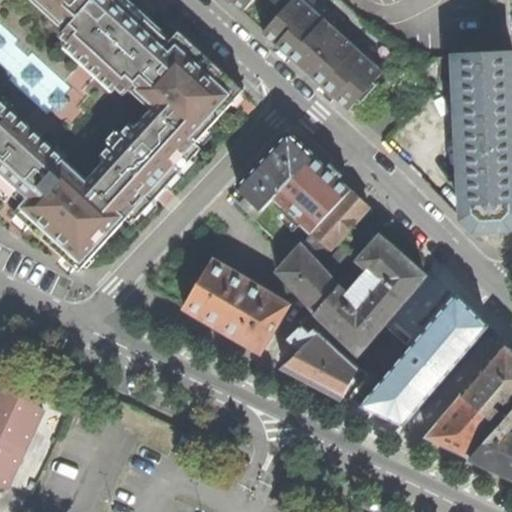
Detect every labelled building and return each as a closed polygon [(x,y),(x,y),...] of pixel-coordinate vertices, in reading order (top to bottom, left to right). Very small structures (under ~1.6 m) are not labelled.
[(20,216),(22,213),(26,217),(33,223),(31,226),(80,269),(127,219),(132,224),(168,186),(202,149),(196,144),(220,118),(244,92),(210,60),(180,32),(171,42),(141,15),(123,0),(0,0),(0,190),(19,208),(16,212),(20,216)] [(230,0),(243,12),(253,0),(230,0)] [(312,76),(349,110),(359,99),(363,102),(378,85),(374,82),(383,71),(346,37),(345,39),(335,30),(336,28),(304,0),(293,0),(264,33),(301,66),(302,65),(308,70),(313,74),(312,76)] [(463,219),(475,231),(511,229),(511,227),(511,53),(461,56),(454,56),(463,219)] [(238,187),(263,211),(303,169),(315,156),(290,133),(262,162),(238,187)] [(257,218),(295,255),(302,247),(314,234),(312,232),(339,203),(322,187),(303,169),(263,211),(257,218)] [(351,190),(339,203),(312,232),(314,234),(330,249),(369,207),(360,199),(351,190)] [(316,312),(329,323),(361,353),(426,276),(381,237),(359,261),(370,270),(348,295),(340,288),(316,312)] [(280,272),(316,312),(340,288),(332,280),(351,259),(339,248),(320,266),(302,247),(295,255),(280,272)] [(222,330),(260,352),(288,304),(265,290),(265,289),(253,282),(251,285),(232,274),(233,272),(212,260),(184,307),(222,330)] [(329,323),(319,332),(353,362),(361,353),(329,323)] [(313,382),(344,398),(359,368),(353,362),(319,332),(316,329),(312,333),(308,330),(302,325),(289,338),(301,349),(284,366),(313,382)] [(481,373),(462,395),(499,426),(507,416),(494,405),(500,398),(511,408),(511,349),(506,344),(481,373)] [(0,490),(9,492),(45,416),(25,396),(0,390),(0,490)] [(426,437),(471,458),(486,440),(473,429),(478,424),(491,435),(499,426),(462,395),(444,416),(426,437)] [(499,426),(491,435),(486,440),(471,458),(511,476),(511,409),(507,416),(499,426)]
